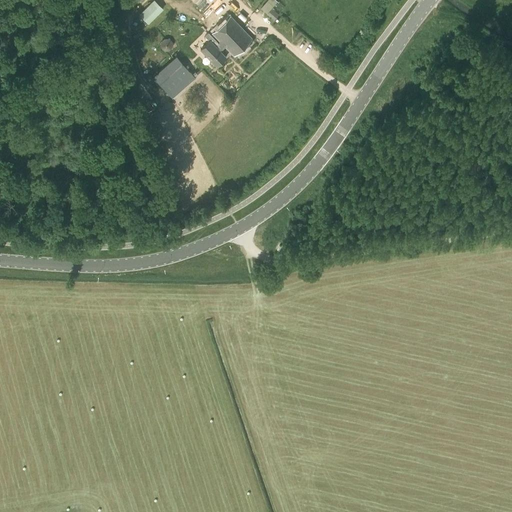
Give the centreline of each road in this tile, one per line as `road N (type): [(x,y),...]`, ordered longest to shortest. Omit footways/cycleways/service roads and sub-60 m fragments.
road 1 (secondary): [(0,260),(122,264),(195,252),(240,229),(290,196),(316,165),(430,0)]
road 2 (track): [(240,229),(261,255),(291,263),(511,230)]
